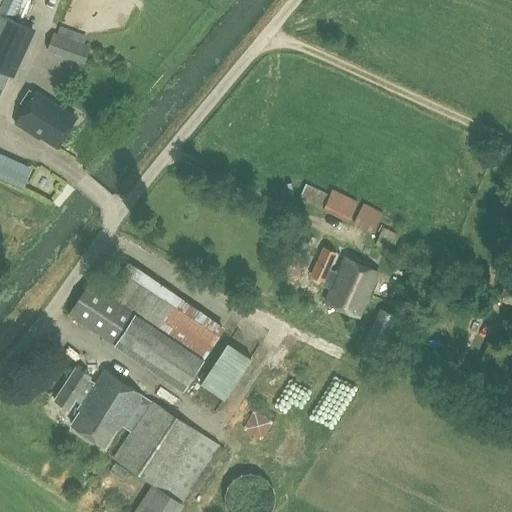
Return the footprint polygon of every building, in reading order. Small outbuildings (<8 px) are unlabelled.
[(32,27),(0,12),(0,69),(10,74),(32,27)] [(90,45),(53,32),(46,50),(83,63),(90,45)] [(44,141),(45,139),(56,146),(75,117),(36,92),(16,123),(44,141)] [(19,163),(10,183),(23,189),(32,168),(19,163)] [(298,197),(323,208),(322,209),(347,221),(357,200),(332,188),(329,194),(305,183),(298,197)] [(353,222),(371,232),(382,212),(363,202),(353,222)] [(373,244),(392,254),(400,234),(382,226),(373,244)] [(336,253),(324,247),(312,274),(323,279),(321,284),(331,289),(326,300),(359,314),(377,272),(345,258),(338,272),(329,268),(336,253)] [(497,297),(511,303),(511,274),(508,272),(497,297)] [(182,390),(203,359),(134,312),(133,315),(104,295),(101,300),(82,289),(66,313),(114,344),(182,390)] [(380,355),(397,316),(379,308),(362,346),(380,355)] [(227,343),(200,382),(224,398),(250,358),(227,343)] [(466,391),(507,410),(511,399),(511,384),(511,383),(511,353),(488,343),(466,391)] [(112,456),(152,483),(133,511),(173,511),(187,490),(194,494),(224,448),(141,393),(140,395),(103,369),(94,382),(88,378),(90,375),(74,365),(53,398),(68,409),(75,399),(81,404),(77,409),(79,410),(71,423),(103,445),(115,428),(118,430),(121,425),(130,431),(112,456)] [(237,420),(254,434),(268,417),(251,403),(237,420)] [(258,511),(273,501),(266,492),(239,511),(258,511)]
